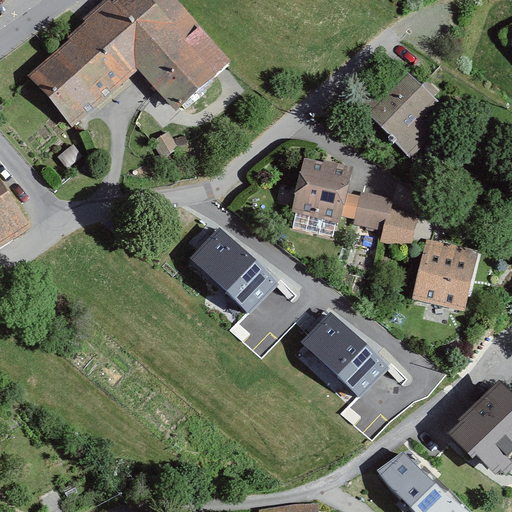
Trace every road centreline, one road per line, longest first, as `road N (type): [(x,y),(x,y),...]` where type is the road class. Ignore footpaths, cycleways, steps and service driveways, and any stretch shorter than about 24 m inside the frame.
road 1 (residential): [(162,511),(229,508),(321,487),(425,422),(510,345)]
road 2 (residential): [(59,216),(209,190),(393,36)]
